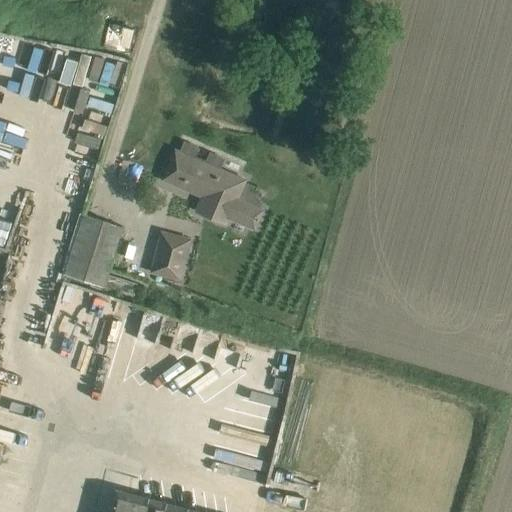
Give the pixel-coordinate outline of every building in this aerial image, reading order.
[(175,152),(163,180),(181,187),(204,197),(197,213),(227,225),(228,222),(226,221),(228,217),(255,228),(263,210),(258,208),(236,198),(244,179),(221,169),(225,158),(210,151),(204,164),(194,160),(200,147),(184,140),(179,154),(175,152)] [(84,214),(65,275),(103,288),(133,297),(137,284),(107,275),(109,269),(122,227),(84,214)] [(0,239),(12,243),(16,229),(1,225),(0,229),(0,239)] [(191,239),(160,230),(149,273),(180,281),(191,239)] [(34,482),(37,470),(12,464),(9,476),(34,482)] [(108,511),(203,511),(115,488),(108,511)]
